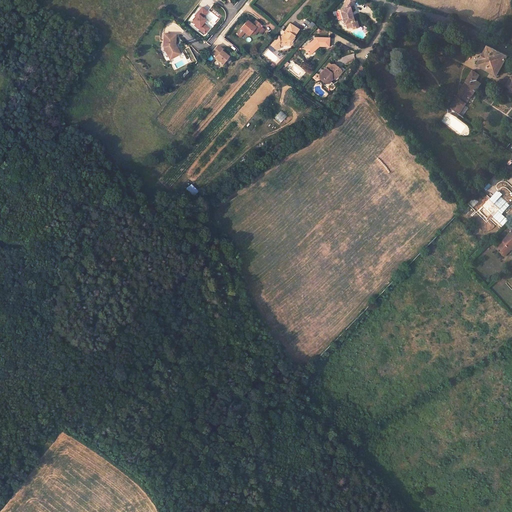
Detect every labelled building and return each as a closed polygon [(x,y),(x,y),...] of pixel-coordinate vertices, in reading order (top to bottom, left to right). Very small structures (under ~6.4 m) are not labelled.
[(339,10),(344,25),(346,24),(347,28),(351,27),(357,25),(356,21),(356,20),(353,21),(350,7),(352,7),(355,0),(354,0),(346,0),(341,10),(339,10)] [(192,21),(196,24),(195,25),(205,33),(209,28),(203,23),(205,20),(203,18),(207,12),(202,7),(195,15),(196,16),(192,21)] [(262,28),(263,27),(257,22),(253,26),(249,21),(242,29),(249,36),(252,34),(254,36),(258,32),(262,35),(265,31),(262,28)] [(286,35),(284,39),(283,40),(278,41),(270,50),(275,54),(279,53),(278,46),(279,46),(283,45),(283,46),(287,45),(289,42),(291,43),(295,40),(294,38),(297,31),(288,26),(284,34),(286,35)] [(177,32),(165,32),(165,44),(168,49),(170,48),(174,56),(182,51),(177,42),(177,32)] [(316,47),(328,47),(329,38),(316,38),(304,49),(309,54),(314,49),(314,48),(316,47)] [(222,49),(217,45),(211,52),(216,56),(215,57),(222,63),(228,56),(221,50),(222,49)] [(507,55),(488,46),(477,64),(496,76),(508,56),(507,55)] [(329,78),(331,77),(331,78),(336,77),(339,72),(339,70),(333,65),(331,65),(327,70),(325,68),(319,75),(320,79),(324,83),(327,83),(330,80),(329,78)] [(479,75),(473,71),(472,71),(449,107),(458,113),(464,105),(480,83),(476,80),(479,75)] [(468,108),(464,105),(458,113),(462,117),(468,108)] [(280,123),(287,116),(281,110),(274,118),(280,123)] [(507,193),(502,188),(492,200),(495,203),(501,208),(500,210),(504,213),(509,208),(504,204),(507,202),(503,198),(501,197),(503,194),(505,196),(507,193)] [(511,230),(497,246),(501,250),(506,254),(511,249),(510,249),(511,246),(511,230)]
